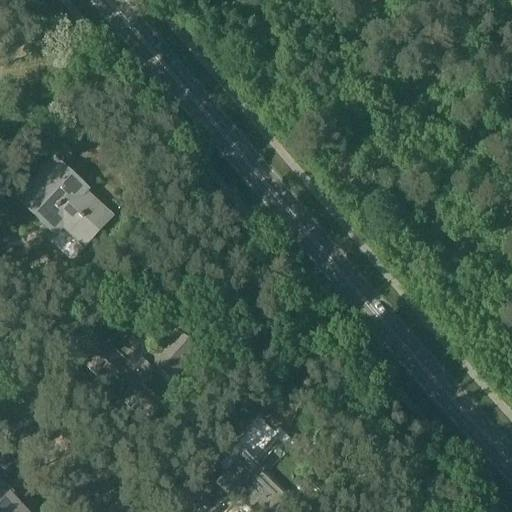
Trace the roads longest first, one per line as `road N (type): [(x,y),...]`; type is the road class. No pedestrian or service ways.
road 1 (secondary): [(511,465),(105,0)]
road 2 (unclassified): [(111,511),(0,403)]
